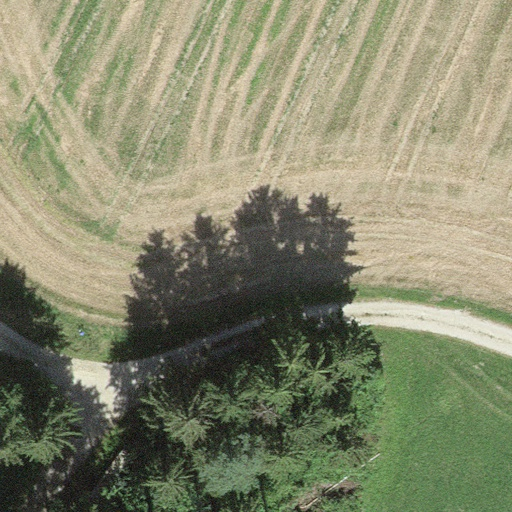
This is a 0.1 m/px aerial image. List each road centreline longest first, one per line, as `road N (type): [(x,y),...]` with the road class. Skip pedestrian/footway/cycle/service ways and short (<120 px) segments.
road 1 (track): [(0,317),(127,352),(304,323),(462,323),(511,349)]
road 2 (track): [(100,345),(7,511)]
